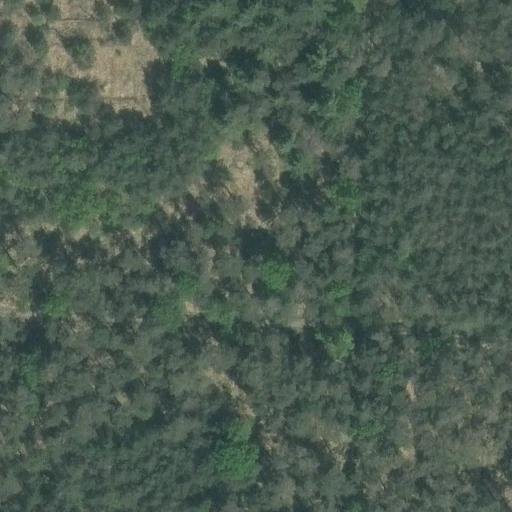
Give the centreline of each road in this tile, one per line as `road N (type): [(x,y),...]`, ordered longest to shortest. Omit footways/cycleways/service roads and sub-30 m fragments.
road 1 (track): [(511,330),(0,309)]
road 2 (track): [(347,511),(356,326)]
